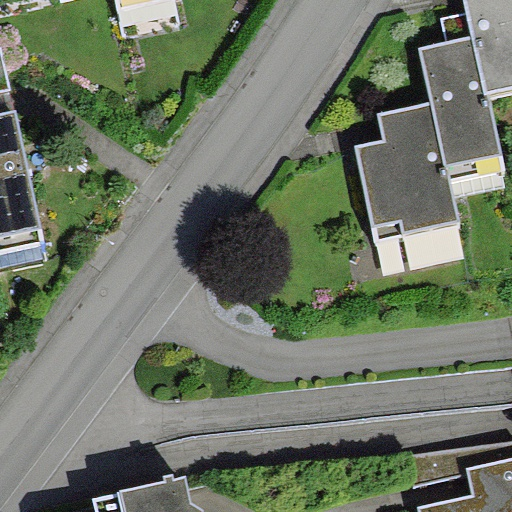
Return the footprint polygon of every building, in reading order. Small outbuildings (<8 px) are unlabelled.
[(439,0),(447,43),(455,92),(511,82),(511,0),(499,0),(498,0),(439,0)] [(467,162),(455,92),(447,43),(387,53),(396,106),(407,172),(467,162)] [(418,233),(407,172),(396,106),(354,114),(359,146),(320,153),(336,247),(418,233)] [(0,243),(14,240),(0,174),(0,243)] [(506,511),(506,510),(499,469),(443,480),(446,497),(387,509),(387,511),(506,511)] [(187,511),(184,494),(169,488),(50,511),(187,511)]
